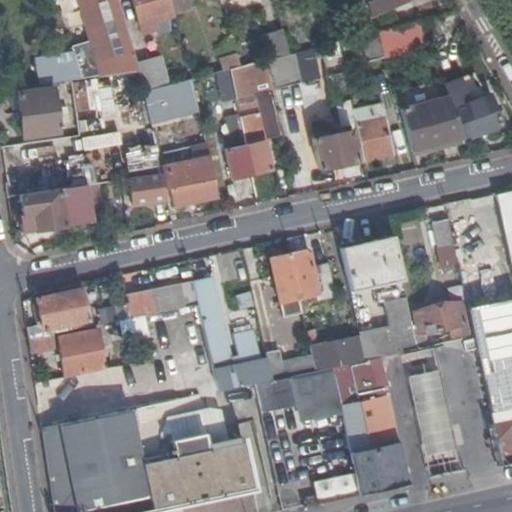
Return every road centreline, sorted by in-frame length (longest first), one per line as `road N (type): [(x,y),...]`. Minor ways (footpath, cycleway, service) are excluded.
road 1 (residential): [(3,283),(511,167)]
road 2 (residential): [(3,283),(33,511)]
